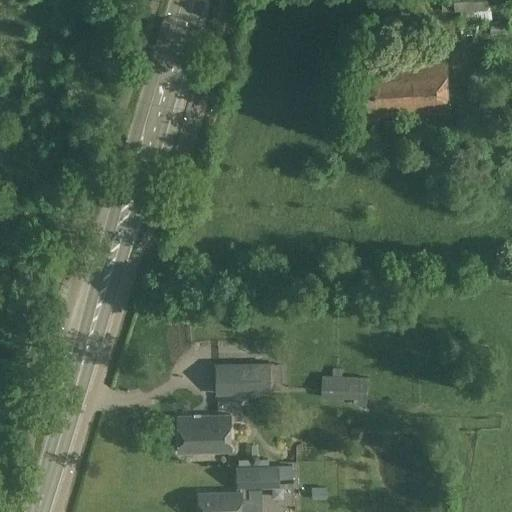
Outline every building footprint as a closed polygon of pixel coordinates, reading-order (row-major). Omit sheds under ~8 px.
[(442,0),(443,12),(461,12),(461,23),(487,23),(486,0),(442,0)] [(487,21),(489,39),(507,37),(504,19),(487,21)] [(445,59),(355,64),(357,122),(377,121),(377,114),(448,110),(445,59)] [(505,152),(503,115),(484,116),(485,140),(480,140),(480,153),(505,152)] [(269,391),(268,365),(216,366),(217,392),(269,391)] [(323,375),(322,396),(369,398),(370,377),(323,375)] [(179,451),(232,450),(231,414),(178,415),(179,451)] [(242,511),(242,490),(282,489),(281,467),(237,468),(238,490),(199,492),(199,511),(242,511)]
